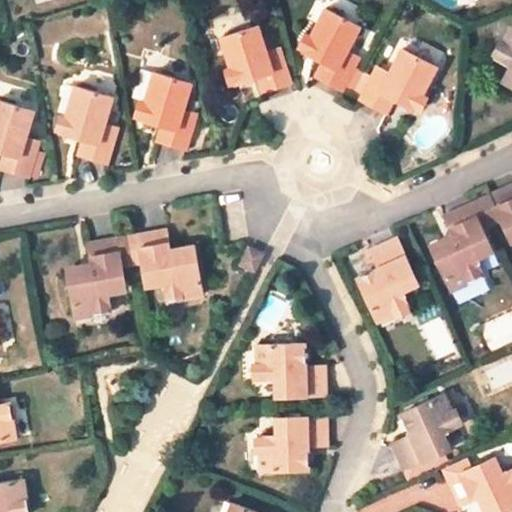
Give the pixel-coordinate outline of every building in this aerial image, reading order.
[(349,51),(361,26),(326,8),(303,51),(323,61),(316,76),(330,83),(343,90),(361,57),(349,51)] [(221,38),(237,84),(258,77),(263,92),(276,89),(292,84),(280,48),(269,51),(260,26),(221,38)] [(511,28),(497,58),(511,65),(511,82),(510,85),(511,86),(511,28)] [(396,98),(417,109),(439,66),(403,48),(390,72),(377,66),(360,100),(375,107),(389,114),(396,98)] [(511,65),(503,82),(510,85),(511,82),(511,65)] [(154,72),(141,118),(162,125),(157,141),(171,145),(187,150),(198,114),(185,110),(193,83),(154,72)] [(53,109),(63,112),(71,82),(61,80),(53,109)] [(75,86),(62,133),(83,139),(80,154),(97,159),(109,163),(119,128),(107,125),(114,97),(75,86)] [(0,100),(0,150),(6,152),(0,169),(18,174),(30,177),(41,142),(28,138),(36,111),(0,100)] [(511,183),(502,189),(490,194),(503,221),(510,237),(511,236),(511,183)] [(503,221),(490,194),(481,199),(494,225),(503,221)] [(481,199),(472,203),(485,230),(494,225),(481,199)] [(456,238),(433,248),(452,289),(483,275),(476,259),(473,254),(492,246),(485,230),(472,203),(453,212),(445,216),(453,233),(456,238)] [(203,294),(195,244),(171,249),(168,230),(155,232),(138,235),(143,262),(146,282),(166,278),(167,285),(169,299),(203,294)] [(453,233),(431,243),(433,248),(456,238),(453,233)] [(143,262),(138,235),(128,237),(133,264),(143,262)] [(128,237),(118,238),(123,266),(133,264),(128,237)] [(379,267),(358,277),(378,322),(410,306),(403,293),(401,287),(418,279),(398,237),(381,245),(371,249),(379,267)] [(92,263),(67,267),(76,316),(110,310),(108,295),(107,289),(127,286),(123,266),(118,238),(101,241),(89,243),(92,263)] [(250,245),(240,263),(257,271),(266,252),(250,245)] [(476,259),(494,251),(492,246),(473,254),(476,259)] [(146,282),(147,288),(167,285),(166,278),(146,282)] [(403,293),(420,285),(418,279),(401,287),(403,293)] [(108,295),(128,292),(127,286),(107,289),(108,295)] [(307,367),(306,342),(256,344),(258,380),(275,379),(282,379),(282,396),(329,395),(328,370),(328,366),(307,367)] [(461,424),(446,392),(401,414),(424,461),(447,451),(439,435),(445,432),(461,424)] [(0,440),(17,438),(11,402),(0,403),(0,440)] [(261,471),(310,469),(309,446),(330,446),(330,442),(329,416),(283,417),(284,435),(277,435),(260,436),(261,471)] [(447,451),(452,448),(445,432),(439,435),(447,451)] [(503,473),(495,455),(489,458),(497,476),(503,473)] [(468,457),(442,470),(446,478),(472,466),(468,457)] [(502,511),(511,507),(511,468),(503,473),(497,476),(489,458),(472,466),(446,478),(459,506),(478,497),(484,494),(492,511),(502,511)] [(30,511),(24,479),(0,483),(0,511),(30,511)] [(478,497),(484,511),(492,511),(484,494),(478,497)] [(223,511),(228,501),(216,496),(210,511),(223,511)] [(255,511),(233,503),(229,511),(255,511)]
